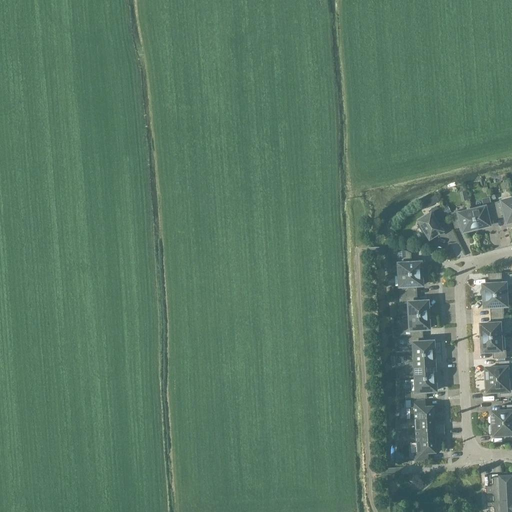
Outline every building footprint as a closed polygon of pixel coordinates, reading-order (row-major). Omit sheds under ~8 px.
[(511,223),(511,200),(511,199),(491,204),(494,219),(504,216),(506,223),(508,223),(509,224),(511,223)] [(494,219),(491,204),(484,206),(484,208),(471,211),(476,230),(483,228),(483,227),(489,225),(487,220),(494,219)] [(423,230),(429,239),(436,235),(437,235),(441,232),(442,231),(439,226),(445,222),(435,207),(428,211),(430,213),(417,221),(419,223),(417,224),(421,231),(423,230)] [(476,230),(471,211),(458,214),(458,212),(451,214),(455,228),(461,227),(462,232),(468,230),(469,232),(476,230)] [(406,252),(398,252),(399,275),(422,274),(422,265),(420,265),(420,263),(414,263),(414,260),(411,260),(410,254),(406,252)] [(387,278),(397,278),(396,270),(387,270),(387,278)] [(422,274),(399,275),(400,297),(416,296),(415,286),(421,285),(421,283),(423,283),(422,274)] [(481,288),(482,296),(505,295),(505,284),(501,284),(501,274),(488,274),(489,285),(483,285),(483,287),(481,288)] [(506,306),(505,295),(482,296),(482,305),(484,305),(484,308),(490,307),(491,317),(503,317),(502,306),(506,306)] [(416,296),(400,297),(401,304),(409,303),(409,317),(429,315),(429,308),(427,308),(427,302),(416,302),(416,296)] [(410,330),(402,330),(402,337),(408,337),(422,336),(422,329),(428,329),(428,323),(430,323),(429,315),(409,317),(410,330)] [(503,324),(503,317),(491,317),(491,324),(480,325),(481,331),(479,331),(480,339),(500,337),(499,324),(503,324)] [(422,336),(408,337),(408,344),(413,344),(414,356),(435,355),(434,348),(433,348),(433,342),(423,343),(422,336)] [(504,337),(500,337),(480,339),(480,346),(482,346),(482,352),(492,351),(493,358),(505,358),(504,337)] [(435,355),(414,356),(414,368),(434,367),(434,365),(435,365),(435,355)] [(484,381),(511,379),(511,373),(511,361),(498,362),(498,368),(485,369),(486,373),(483,374),(484,381)] [(434,367),(414,368),(415,380),(436,378),(436,368),(434,368),(434,367)] [(416,392),(405,392),(406,399),(426,398),(425,392),(435,391),(435,386),(437,386),(436,378),(415,380),(416,392)] [(511,379),(484,381),(484,388),(486,388),(487,392),(499,392),(500,398),(511,397),(511,379)] [(411,408),(409,408),(410,420),(415,420),(434,419),(433,407),(425,407),(425,400),(411,401),(411,408)] [(490,424),(511,423),(511,405),(504,406),(504,412),(492,412),(492,417),(490,417),(490,424)] [(434,419),(415,420),(415,431),(434,430),(437,430),(444,430),(444,425),(439,425),(434,425),(434,419)] [(511,423),(490,424),(490,432),(493,431),(493,436),(506,435),(506,442),(511,441),(511,423)] [(434,430),(415,431),(416,443),(435,442),(434,435),(440,435),(445,435),(444,430),(437,430),(434,430)] [(417,454),(414,454),(414,461),(428,461),(428,454),(435,453),(435,442),(416,443),(417,454)] [(486,491),(511,489),(511,477),(511,476),(492,477),(492,484),(491,486),(486,487),(486,491)] [(492,503),(511,501),(511,489),(486,491),(486,494),(491,494),(493,496),(493,501),(492,503)] [(493,511),(511,511),(511,501),(492,503),(487,503),(487,507),(492,507),(493,508),(493,511)]
